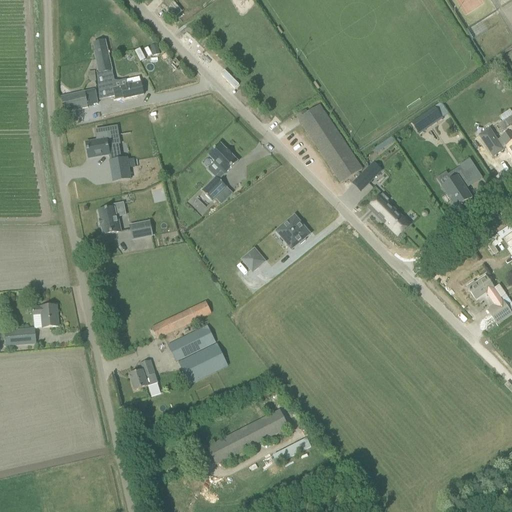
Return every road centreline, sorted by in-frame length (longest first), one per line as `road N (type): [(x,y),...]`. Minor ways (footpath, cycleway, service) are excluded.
road 1 (unclassified): [(135,511),(58,158),(49,0)]
road 2 (unclassified): [(406,276),(132,0)]
road 3 (unclassified): [(406,276),(511,204)]
